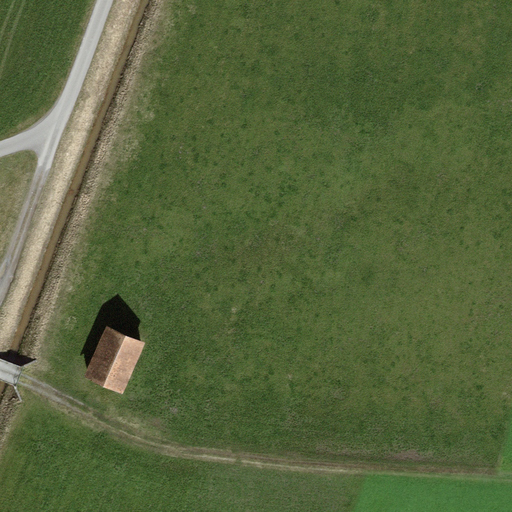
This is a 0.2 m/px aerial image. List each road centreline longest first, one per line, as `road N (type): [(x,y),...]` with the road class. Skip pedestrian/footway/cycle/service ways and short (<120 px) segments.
road 1 (track): [(0,370),(164,447),(424,477),(511,473)]
road 2 (track): [(0,150),(55,132),(105,0)]
road 3 (track): [(55,132),(0,298)]
